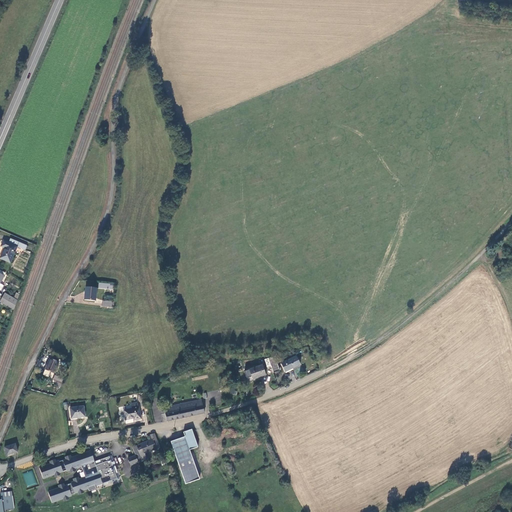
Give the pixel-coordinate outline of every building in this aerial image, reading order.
[(4,248),(0,258),(11,263),(18,247),(25,251),(27,246),(11,239),(9,243),(4,240),(1,247),(4,248)] [(95,300),(97,288),(87,286),(85,299),(95,300)] [(1,302),(14,310),(18,299),(6,293),(1,302)] [(285,371),(301,364),(297,355),(281,362),(285,371)] [(271,365),(274,371),(280,369),(277,360),(275,361),(274,359),(273,356),(269,357),(269,358),(271,365)] [(54,372),(59,360),(51,357),(46,369),(54,372)] [(253,379),(266,374),(263,364),(249,368),(253,379)] [(163,422),(205,412),(201,398),(168,405),(169,408),(169,411),(162,413),(163,422)] [(138,402),(132,403),(133,408),(125,409),(127,419),(135,417),(136,417),(137,419),(142,417),(140,406),(139,406),(138,402)] [(72,418),(86,416),(84,405),(71,407),(72,418)] [(190,429),(184,431),(185,436),(169,441),(184,483),(198,478),(188,449),(196,447),(190,429)] [(161,447),(155,434),(151,436),(152,440),(141,444),(141,448),(138,450),(143,462),(148,460),(145,454),(161,447)] [(8,455),(18,451),(16,443),(5,447),(8,455)] [(143,462),(138,450),(141,448),(141,444),(133,447),(137,456),(139,463),(140,463),(143,462)] [(61,473),(67,470),(68,471),(71,470),(71,473),(77,471),(76,468),(82,466),(86,477),(80,479),(79,477),(74,479),(75,481),(71,482),(72,483),(65,486),(64,483),(59,485),(60,487),(49,491),(52,502),(64,499),(64,501),(70,499),(69,497),(72,496),(72,495),(78,492),(79,495),(85,493),(84,490),(89,489),(90,491),(97,488),(96,486),(118,479),(116,474),(114,467),(110,457),(95,462),(93,456),(87,458),(85,453),(72,457),(71,455),(66,457),(67,459),(60,461),(60,460),(57,461),(56,459),(50,461),(51,463),(40,467),(44,478),(55,475),(56,477),(61,475),(61,473)] [(139,463),(137,456),(129,459),(132,466),(139,463)] [(5,511),(9,511),(14,511),(12,499),(5,500),(5,511)]
